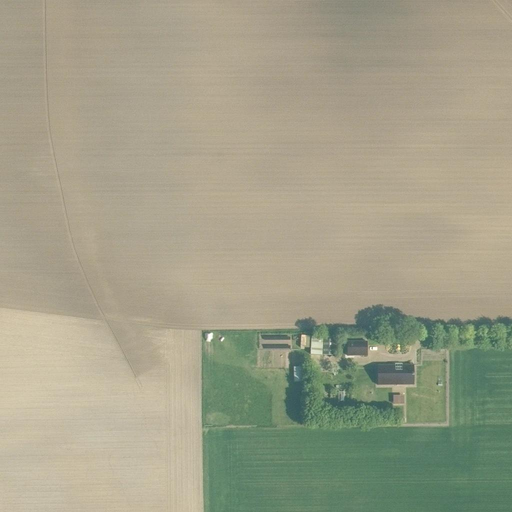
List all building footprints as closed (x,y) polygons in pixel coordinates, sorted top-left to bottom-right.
[(266,341),(265,331),(250,332),(251,341),(266,341)] [(310,341),(322,342),(322,337),(309,337),(309,338),(298,338),(298,350),(309,350),(310,341)] [(323,342),(310,342),(310,355),(333,355),(333,337),(323,337),(323,342)] [(367,342),(347,342),(347,357),(367,357),(367,342)] [(414,387),(414,368),(402,368),(402,366),(395,366),(395,368),(378,368),(378,388),(414,387)] [(393,395),(393,404),(405,404),(405,395),(393,395)]
